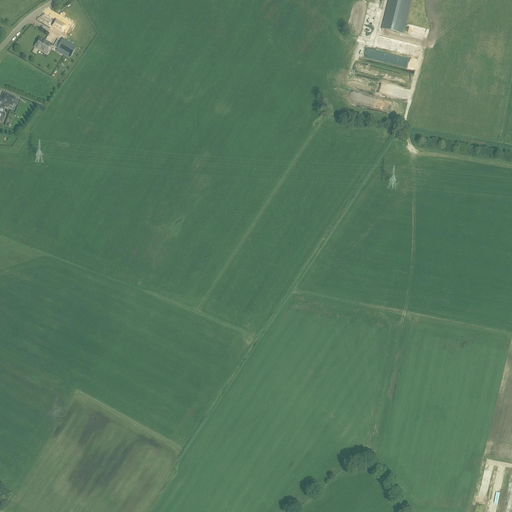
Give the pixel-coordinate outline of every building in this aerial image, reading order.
[(388,0),(382,28),(402,34),(410,0),(388,0)] [(65,28),(55,22),(52,28),(58,32),(61,34),(63,31),(65,28)] [(398,42),(381,37),(379,47),(396,51),(398,42)] [(52,45),(40,38),(35,47),(47,54),(52,45)] [(70,58),(77,47),(63,38),(56,50),(70,58)] [(388,94),(401,97),(402,93),(393,91),(394,88),(390,87),(388,94)]
